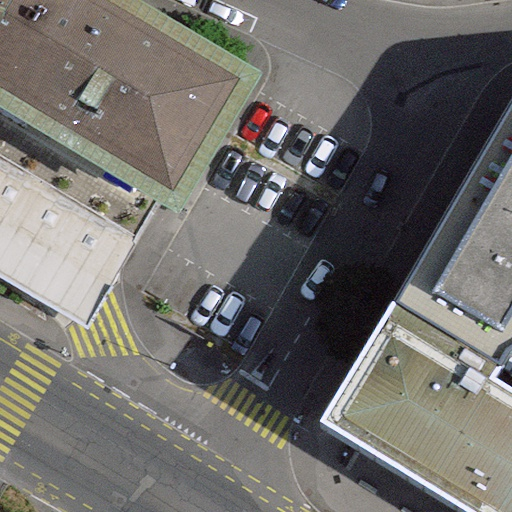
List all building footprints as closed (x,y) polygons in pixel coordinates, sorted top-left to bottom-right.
[(0,0),(0,31),(17,0),(0,0)] [(63,0),(17,0),(0,31),(0,144),(142,229),(161,203),(238,86),(63,0)] [(511,115),(498,140),(511,147),(511,115)] [(511,147),(498,140),(445,232),(511,270),(511,147)] [(142,229),(0,144),(0,275),(88,325),(142,229)] [(511,354),(411,297),(332,432),(472,511),(511,511),(511,363),(510,362),(511,359),(511,354)]
